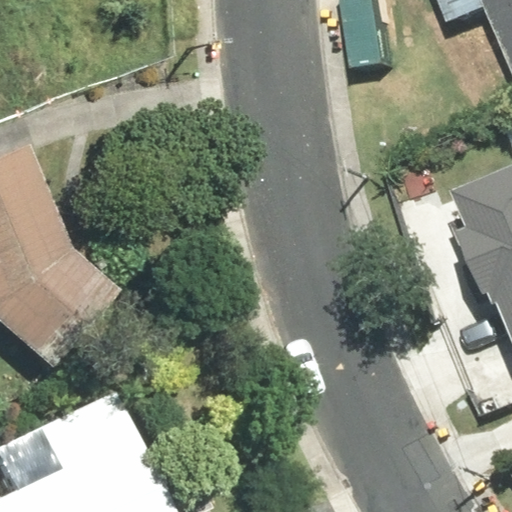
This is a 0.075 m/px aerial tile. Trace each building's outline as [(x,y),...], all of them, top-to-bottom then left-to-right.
[(0,0),(0,118),(84,88),(52,0),(0,0)] [(511,0),(450,0),(461,24),(504,5),(511,22),(511,0)] [(0,141),(0,314),(123,363),(157,279),(78,248),(29,130),(0,141)] [(510,298),(511,304),(511,169),(469,186),(484,223),(471,228),(500,302),(510,298)] [(59,461),(0,484),(0,511),(182,511),(131,385),(43,421),(59,461)]
